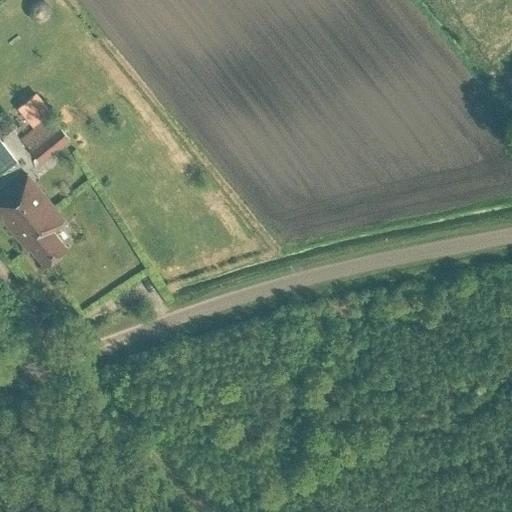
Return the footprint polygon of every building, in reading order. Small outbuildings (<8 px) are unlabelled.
[(31,0),(34,16),(48,13),(45,0),(31,0)] [(16,108),(32,126),(50,110),(35,92),(16,108)] [(41,162),(69,139),(49,113),(21,136),(41,162)] [(0,168),(3,171),(22,155),(0,129),(0,168)] [(64,219),(28,174),(0,196),(0,216),(26,249),(28,247),(43,266),(66,248),(51,229),(64,219)]
